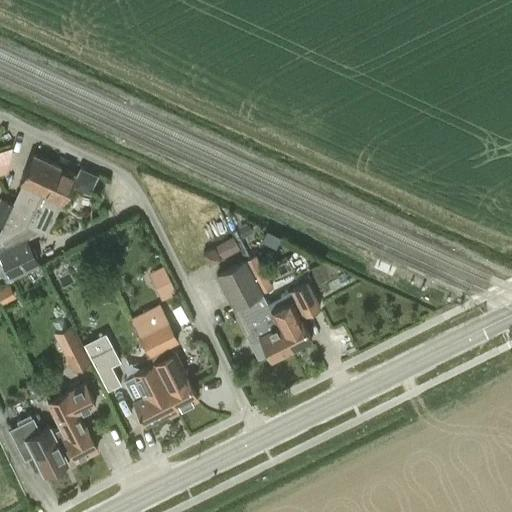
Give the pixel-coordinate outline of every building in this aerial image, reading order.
[(1,197),(0,199),(0,223),(4,225),(0,233),(0,241),(24,229),(28,219),(54,162),(34,153),(21,180),(24,181),(22,185),(14,203),(1,197)] [(4,157),(0,158),(0,172),(9,169),(4,157)] [(0,241),(0,273),(3,281),(39,263),(26,238),(40,231),(43,233),(47,223),(52,211),(56,213),(60,204),(62,200),(70,181),(90,190),(98,174),(80,166),(77,173),(54,162),(28,219),(24,229),(0,241)] [(248,224),(239,228),(243,235),(252,231),(248,224)] [(108,235),(99,240),(104,248),(112,244),(108,235)] [(233,236),(202,251),(209,264),(239,248),(233,236)] [(92,244),(81,249),(86,260),(97,255),(92,244)] [(255,253),(247,257),(256,274),(264,269),(255,253)] [(247,257),(217,272),(234,305),(236,304),(249,329),(245,332),(258,357),(268,352),(272,360),(293,348),(274,310),(273,307),(263,287),(256,274),(247,257)] [(273,307),(293,348),(312,339),(300,316),(321,306),(307,279),(290,289),(294,296),(273,307)] [(0,287),(0,297),(3,302),(15,296),(8,283),(0,287)] [(168,320),(140,334),(148,351),(149,353),(164,383),(176,408),(198,397),(185,371),(184,372),(170,344),(178,340),(168,320)] [(70,323),(53,331),(72,369),(88,361),(70,323)] [(113,346),(92,356),(108,388),(120,382),(111,365),(120,360),(113,346)] [(133,374),(124,379),(134,398),(147,423),(176,408),(164,383),(149,353),(147,354),(152,364),(133,373),(133,374)] [(34,378),(27,381),(30,389),(37,385),(34,378)] [(85,382),(48,401),(54,414),(60,426),(65,436),(74,454),(76,459),(97,448),(79,412),(95,404),(85,382)] [(18,422),(9,427),(24,458),(34,453),(44,473),(49,470),(51,474),(63,467),(62,464),(67,461),(66,458),(74,454),(65,436),(60,426),(52,431),(49,425),(40,429),(33,415),(31,416),(30,412),(17,419),(18,422)]
